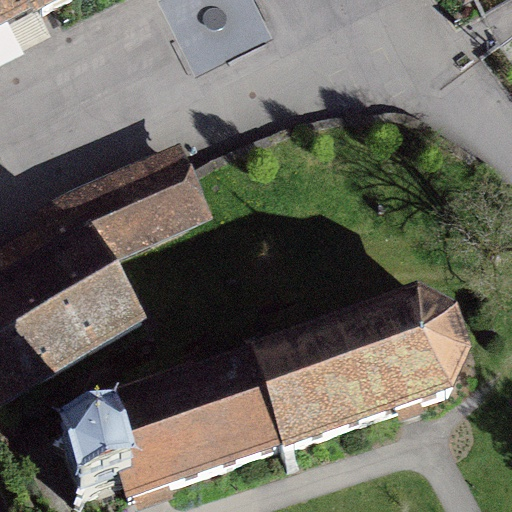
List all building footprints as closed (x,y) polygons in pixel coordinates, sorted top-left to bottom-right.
[(0,0),(0,8),(11,3),(8,0),(0,0)] [(8,0),(11,3),(16,0),(33,0),(42,17),(74,0),(8,0)] [(37,228),(56,263),(93,246),(102,259),(195,217),(181,186),(172,165),(119,189),(78,208),(37,228)] [(0,421),(148,343),(102,259),(93,246),(56,263),(10,291),(0,296),(0,421)] [(297,470),(291,452),(446,399),(463,364),(451,328),(417,310),(335,338),(326,313),(318,316),(321,325),(257,347),(254,337),(244,341),(253,367),(172,395),(167,380),(106,401),(112,416),(97,421),(103,439),(66,453),(55,446),(52,453),(63,458),(78,497),(73,508),(79,511),(85,501),(121,487),(131,485),(136,502),(157,495),(281,453),(287,473),(297,470)]
